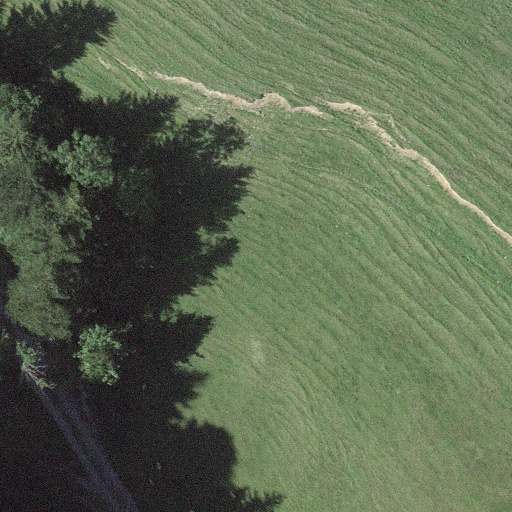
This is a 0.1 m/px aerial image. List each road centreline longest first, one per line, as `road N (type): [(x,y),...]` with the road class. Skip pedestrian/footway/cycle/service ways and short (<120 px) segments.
road 1 (track): [(0,318),(116,511)]
road 2 (track): [(0,400),(97,511)]
